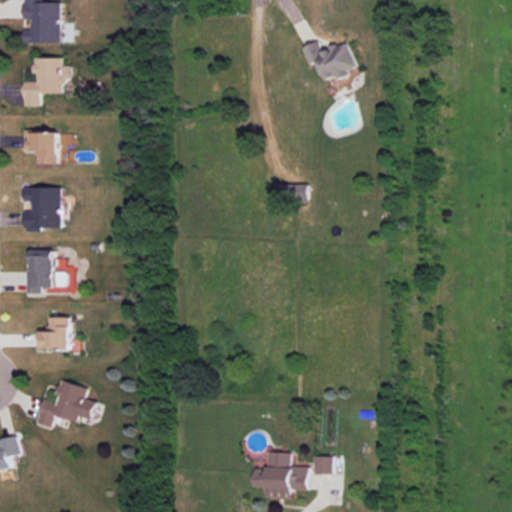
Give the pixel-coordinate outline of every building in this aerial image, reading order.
[(63,42),(63,2),(43,2),(42,0),(26,0),(26,19),(34,19),(34,29),(26,29),(26,42),(63,42)] [(305,48),(312,65),(320,62),(328,81),(338,76),(339,78),(360,68),(348,41),(324,51),(320,41),(305,48)] [(27,106),(43,106),(43,93),(67,93),(67,79),(74,79),(74,65),(65,65),(65,57),(37,57),(38,81),(26,81),(27,106)] [(40,163),(60,164),(61,131),(27,130),(26,149),(40,150),(40,163)] [(309,183),(278,184),(278,201),(309,200),(309,183)] [(63,187),(26,187),(26,201),(35,201),(35,211),(27,211),(27,229),(63,229),(63,187)] [(38,348),(73,349),(73,316),(54,316),(53,331),(39,331),(38,348)] [(90,387),(65,380),(58,402),(46,399),(39,422),(54,427),(58,415),(79,421),(81,416),(93,419),(98,401),(87,398),(90,387)] [(0,471),(16,467),(14,457),(24,454),(20,437),(0,442),(0,471)] [(311,466),(293,466),(293,452),(270,451),(269,468),(256,468),(255,487),(268,487),(267,496),(295,498),(295,490),(310,490),(311,466)] [(316,473),(334,474),(335,456),(316,455),(316,473)]
